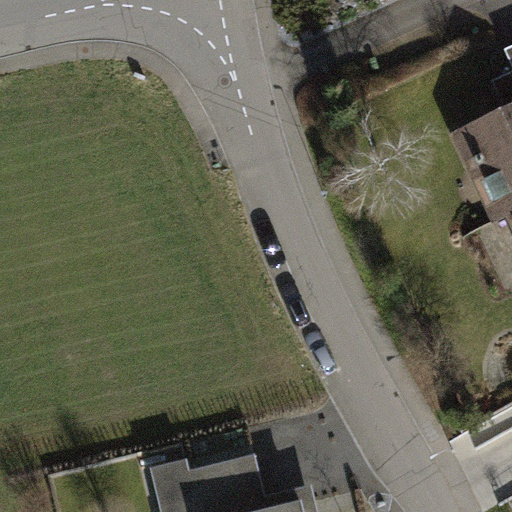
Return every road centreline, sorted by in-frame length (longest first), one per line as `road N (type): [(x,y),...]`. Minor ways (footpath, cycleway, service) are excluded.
road 1 (residential): [(241,90),(435,511)]
road 2 (residential): [(241,90),(454,0)]
road 3 (residential): [(118,0),(0,28)]
